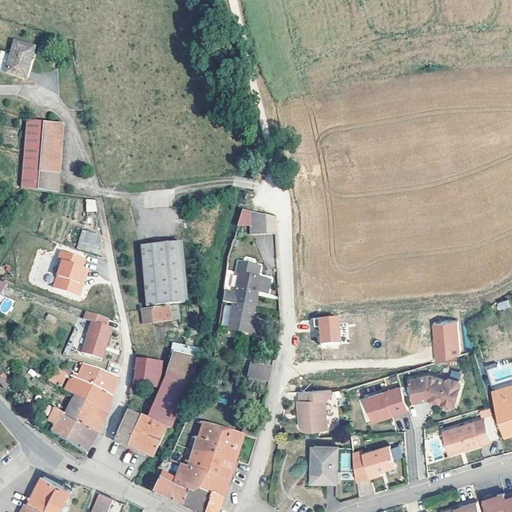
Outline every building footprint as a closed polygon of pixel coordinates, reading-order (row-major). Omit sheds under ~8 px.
[(34,50),(15,46),(7,76),(27,81),(34,50)] [(59,193),(60,172),(40,171),(43,120),(26,119),(22,188),(59,193)] [(40,171),(60,172),(63,121),(43,120),(40,171)] [(86,212),(97,211),(96,199),(85,199),(86,212)] [(244,209),(238,226),(253,225),(252,211),(244,209)] [(253,225),(254,232),(276,231),(275,217),(252,211),(253,225)] [(101,247),(97,245),(99,235),(83,230),(78,248),(98,254),(101,247)] [(140,247),(146,307),(186,303),(180,243),(140,247)] [(86,259),(61,252),(58,261),(63,262),(55,288),(81,296),(84,284),(81,283),(85,269),(83,268),(86,259)] [(233,302),(252,306),(255,290),(259,291),(268,293),(270,279),(258,276),(260,265),(240,261),(237,273),(239,273),(235,293),(224,290),(223,299),(233,302)] [(89,270),(85,269),(81,283),(84,284),(89,270)] [(497,302),(498,310),(509,308),(508,300),(497,302)] [(250,318),(252,306),(233,302),(228,328),(259,334),(262,320),(253,318),(250,318)] [(141,311),(144,325),(180,319),(178,305),(141,311)] [(111,320),(89,312),(86,319),(94,322),(83,352),(103,360),(114,329),(108,327),(111,320)] [(54,324),(57,318),(48,314),(45,319),(54,324)] [(319,343),(341,341),(339,315),(313,317),(314,327),(318,327),(319,343)] [(432,323),(434,361),(460,360),(458,321),(432,323)] [(175,353),(197,357),(198,350),(174,345),(173,353),(175,353)] [(175,353),(170,367),(162,391),(156,406),(148,420),(140,417),(127,445),(141,452),(154,457),(183,397),(190,382),(192,382),(193,380),(197,357),(175,353)] [(67,364),(64,363),(59,360),(55,367),(57,368),(68,375),(72,377),(112,397),(116,384),(118,378),(78,362),(74,372),(65,367),(67,364)] [(134,385),(145,387),(152,388),(155,362),(137,360),(134,385)] [(273,369),(253,364),(250,379),(269,383),(273,369)] [(61,387),(68,375),(57,368),(50,380),(61,387)] [(456,404),(462,381),(460,378),(450,375),(446,378),(430,373),(412,377),(416,399),(429,397),(433,398),(434,397),(441,399),(441,400),(456,404)] [(2,374),(0,375),(0,383),(4,388),(10,383),(2,374)] [(110,404),(112,397),(72,377),(66,390),(106,413),(110,404)] [(142,402),(145,387),(134,385),(132,385),(130,397),(142,402)] [(497,401),(511,396),(511,385),(494,391),(497,401)] [(303,410),(325,410),(325,396),(330,396),(330,388),(302,390),(302,397),(299,398),(300,410),(303,410)] [(404,388),(370,397),(376,420),(411,412),(404,388)] [(103,422),(106,413),(66,390),(55,408),(63,412),(97,434),(103,422)] [(511,396),(497,401),(508,436),(511,435),(511,396)] [(49,422),(54,425),(63,412),(55,408),(45,401),(30,422),(43,432),(49,422)] [(303,416),(300,416),(300,424),(304,428),(326,427),(325,410),(303,410),(303,416)] [(97,434),(63,412),(54,425),(53,427),(64,434),(63,436),(88,451),(94,439),(97,434)] [(121,442),(127,445),(140,417),(127,412),(115,440),(121,442)] [(452,452),(493,440),(486,417),(446,429),(452,452)] [(238,421),(235,431),(245,434),(244,436),(257,439),(260,427),(238,421)] [(41,436),(43,432),(30,422),(28,425),(41,436)] [(206,423),(189,468),(207,474),(230,482),(244,436),(245,434),(235,431),(206,423)] [(84,459),(88,451),(63,436),(64,434),(53,427),(48,435),(58,443),(84,459)] [(82,462),(84,459),(58,443),(48,435),(42,444),(79,467),(82,462)] [(394,444),(367,451),(358,454),(360,480),(385,473),(384,469),(400,465),(394,444)] [(337,480),(337,471),(338,446),(315,445),(314,464),(313,479),(337,480)] [(313,479),(314,464),(310,464),(310,483),(341,484),(342,471),(337,471),(337,480),(313,479)] [(198,480),(204,482),(207,474),(189,468),(182,465),(176,478),(173,485),(181,489),(185,490),(188,484),(189,485),(193,478),(198,480)] [(175,503),(181,489),(173,485),(176,478),(164,471),(153,492),(163,497),(175,503)] [(226,491),(230,482),(207,474),(204,482),(226,491)] [(61,511),(73,489),(45,476),(33,499),(57,511),(61,511)] [(223,500),(226,491),(204,482),(202,487),(196,485),(198,480),(193,478),(189,485),(202,490),(213,495),(223,500)] [(175,503),(194,511),(202,490),(189,485),(188,484),(185,490),(181,489),(175,503)] [(194,511),(196,511),(205,511),(213,495),(202,490),(194,511)] [(108,511),(114,498),(101,492),(92,511),(108,511)] [(493,493),(485,496),(490,511),(511,511),(511,492),(507,494),(507,492),(500,495),(494,496),(493,493)] [(213,495),(205,511),(218,511),(223,500),(213,495)] [(22,511),(47,511),(27,502),(22,511)] [(446,511),(482,511),(479,502),(463,508),(464,509),(460,511),(460,509),(455,511),(454,509),(446,511)]
